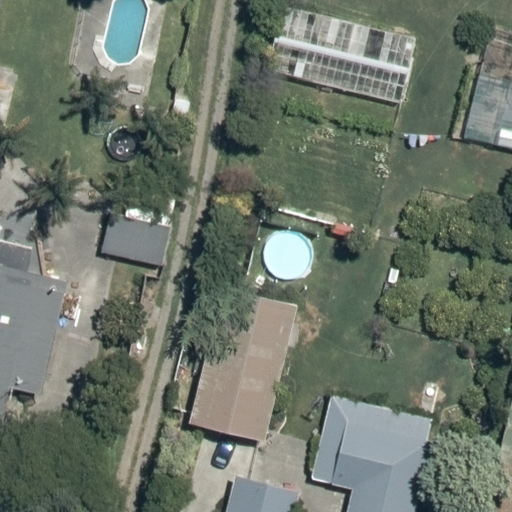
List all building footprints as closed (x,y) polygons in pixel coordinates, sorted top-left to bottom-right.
[(422,37),(285,0),(278,0),(261,65),(404,104),(422,37)] [(511,29),(486,24),(482,43),(475,41),(454,131),(511,144),(511,29)] [(108,211),(99,251),(160,264),(176,194),(129,183),(122,214),(108,211)] [(0,420),(0,421),(8,387),(38,394),(66,279),(26,270),(31,249),(0,241),(0,420)] [(219,286),(186,422),(261,440),(294,304),(219,286)] [(511,511),(511,387),(482,511),(511,511)] [(290,511),(296,490),(232,474),(222,511),(411,511),(429,437),(426,437),(431,417),(329,392),(308,476),(350,486),(343,511),(290,511)]
